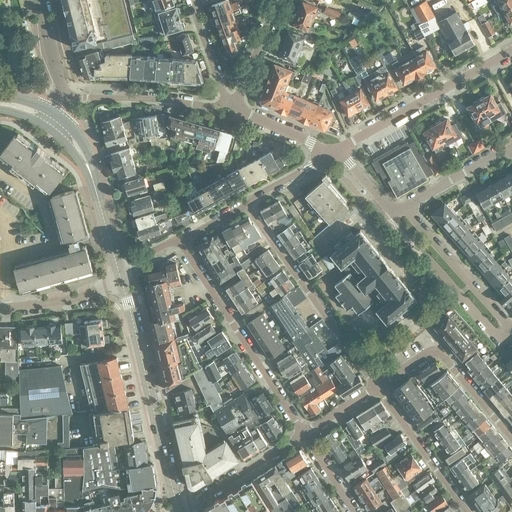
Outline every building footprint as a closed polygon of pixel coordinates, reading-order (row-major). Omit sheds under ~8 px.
[(71,32),(75,48),(91,44),(102,41),(111,39),(114,39),(117,38),(120,37),(124,36),(127,35),(130,35),(133,34),(124,0),(62,0),(63,3),(66,13),(71,32)] [(176,1),(175,0),(146,0),(147,0),(151,12),(156,10),(175,3),(174,3),(176,1)] [(215,15),(239,7),(238,2),(230,4),(228,0),(224,0),(211,5),(212,6),(210,7),(211,11),(214,11),(215,15)] [(374,6),(369,4),(358,0),(357,4),(367,8),(367,9),(370,10),(367,13),(357,8),(354,14),(347,11),(346,14),(353,17),(366,22),(375,13),(379,8),(374,6)] [(487,1),(488,0),(474,0),(471,2),(470,3),(473,9),(475,8),(475,9),(488,2),(487,1)] [(499,4),(503,11),(511,6),(511,0),(494,0),(497,4),(499,4)] [(297,7),(295,11),(313,19),(316,12),(320,14),(322,9),(302,1),(300,5),(299,5),(298,6),(297,7)] [(419,27),(422,25),(436,17),(435,16),(434,16),(426,1),(414,7),(410,9),(419,24),(418,24),(419,27)] [(511,6),(503,11),(507,19),(506,19),(509,25),(511,23),(511,6)] [(157,24),(180,18),(179,13),(180,12),(179,8),(176,7),(154,14),(157,24)] [(239,7),(215,15),(217,20),(215,21),(217,26),(219,25),(219,26),(236,20),(234,15),(241,12),(239,7)] [(341,13),(327,7),(326,7),(323,14),(339,20),(341,13)] [(313,19),(295,11),(294,16),(294,17),(293,19),(294,20),(292,24),(313,32),(314,28),(311,26),(313,19)] [(462,24),(456,12),(438,22),(436,17),(422,25),(419,27),(420,29),(421,29),(425,36),(441,27),(448,41),(467,31),(466,30),(470,28),(466,22),(462,24)] [(236,20),(219,26),(221,31),(219,32),(220,36),(222,36),(223,37),(240,31),(238,26),(249,23),(247,16),(236,20)] [(180,18),(157,24),(160,34),(166,34),(183,29),(183,28),(185,27),(183,23),(181,22),(180,18)] [(495,33),(488,20),(481,24),(488,37),(495,33)] [(246,29),(223,37),(228,52),(229,52),(230,54),(232,55),(236,53),(237,52),(236,49),(237,49),(235,43),(237,42),(237,41),(239,40),(238,38),(252,34),(254,27),(246,29)] [(421,29),(420,29),(414,32),(419,41),(426,37),(425,36),(421,29)] [(467,31),(448,41),(455,54),(474,44),(467,31)] [(306,51),(313,53),(315,49),(309,46),(306,44),(304,45),(301,44),(304,38),(289,32),(284,44),(306,52),(306,51)] [(193,50),(188,33),(177,37),(177,40),(182,55),(194,51),(193,50)] [(347,41),(352,35),(346,33),(343,40),(347,41)] [(133,34),(130,35),(132,43),(133,45),(138,45),(137,38),(135,38),(133,34)] [(102,41),(104,46),(105,50),(113,48),(111,39),(102,41)] [(95,77),(95,75),(95,68),(101,67),(100,62),(106,60),(103,50),(105,49),(104,46),(102,41),(91,44),(93,51),(78,57),(84,77),(95,77)] [(313,54),(313,53),(306,51),(306,52),(284,44),(279,56),(294,62),(293,65),(305,70),(306,70),(307,69),(304,68),(304,67),(301,66),(304,57),(310,59),(312,54),(313,54)] [(423,46),(413,52),(425,72),(435,66),(423,46)] [(0,48),(0,80),(23,81),(23,49),(0,48)] [(425,73),(425,72),(413,52),(412,50),(402,56),(404,60),(405,62),(414,78),(414,79),(425,73)] [(388,64),(384,56),(381,52),(377,54),(384,66),(384,65),(384,66),(388,64)] [(394,58),(391,52),(384,56),(388,64),(392,64),(404,84),(414,78),(405,62),(400,65),(398,60),(397,61),(395,57),(394,58)] [(169,81),(171,58),(163,57),(163,54),(156,53),(158,57),(156,80),(169,81)] [(95,68),(95,75),(102,75),(102,78),(127,78),(127,75),(130,75),(132,54),(111,54),(111,56),(110,56),(110,55),(109,54),(107,54),(105,55),(106,60),(100,62),(101,67),(95,68)] [(132,54),(130,75),(130,77),(143,79),(145,56),(132,55),(132,54)] [(158,57),(145,56),(143,79),(156,80),(158,57)] [(378,79),(376,75),(371,78),(369,74),(368,74),(365,69),(365,70),(362,65),(361,65),(356,56),(349,60),(354,69),(357,75),(358,74),(359,76),(362,74),(363,77),(376,100),(387,94),(378,79)] [(184,59),(171,58),(169,81),(182,82),(184,59)] [(184,59),(182,82),(200,84),(203,80),(197,60),(184,59)] [(271,74),(270,76),(287,82),(289,77),(293,78),(295,72),(275,64),(272,70),(271,70),(270,73),(271,74)] [(397,88),(384,66),(384,65),(384,66),(379,68),(380,69),(374,72),(376,75),(378,79),(387,94),(397,88)] [(316,78),(318,75),(317,75),(313,73),(306,70),(305,70),(301,81),(300,81),(297,88),(287,113),(299,118),(307,100),(301,97),(301,96),(303,96),(308,83),(312,76),(316,78)] [(363,83),(359,76),(358,74),(357,75),(352,78),(357,87),(363,83)] [(287,82),(270,76),(266,84),(265,85),(265,87),(265,88),(282,95),(284,90),(287,83),(287,82)] [(347,89),(359,110),(369,104),(360,88),(355,91),(352,86),(351,87),(346,79),(342,82),(347,89)] [(286,114),(287,113),(297,88),(287,83),(284,90),(282,95),(265,88),(261,98),(263,103),(276,109),(275,110),(286,114)] [(330,90),(336,104),(340,101),(339,100),(340,99),(335,88),(330,90)] [(348,116),(359,110),(347,89),(343,92),(345,96),(340,99),(339,100),(340,101),(348,116)] [(491,94),(480,100),(492,121),(507,112),(501,101),(497,104),(491,94)] [(307,100),(299,118),(298,120),(309,124),(319,102),(313,99),(312,102),(307,100)] [(481,128),(485,125),(484,123),(491,119),(480,100),(469,107),(481,128)] [(319,102),(309,124),(323,129),(327,128),(332,114),(331,110),(323,107),(324,104),(319,102)] [(165,128),(161,114),(156,115),(146,116),(149,140),(155,139),(165,138),(167,138),(165,128)] [(161,114),(165,128),(168,127),(169,126),(174,130),(172,139),(180,142),(186,121),(170,116),(163,114),(161,114)] [(131,120),(123,123),(121,116),(109,120),(108,115),(101,117),(102,122),(101,122),(105,133),(123,128),(133,126),(131,120)] [(150,141),(146,116),(132,118),(135,136),(142,135),(143,134),(144,141),(150,141)] [(448,119),(436,125),(445,140),(451,136),(452,138),(457,135),(448,119)] [(196,122),(196,121),(192,120),(191,120),(190,122),(186,121),(180,142),(179,142),(185,144),(187,139),(192,141),(197,124),(196,123),(196,122)] [(204,124),(204,123),(199,122),(198,123),(198,124),(197,124),(192,141),(198,143),(196,148),(202,149),(208,127),(204,126),(204,124)] [(435,153),(441,150),(441,149),(446,146),(443,141),(445,140),(436,125),(425,132),(434,148),(433,149),(435,153)] [(219,129),(219,128),(215,126),(214,127),(213,128),(208,127),(202,149),(208,151),(208,152),(213,153),(220,130),(219,130),(219,129)] [(123,128),(105,133),(104,134),(108,146),(126,140),(123,128)] [(223,161),(225,156),(231,134),(226,132),(227,131),(226,130),(222,128),(221,129),(221,131),(220,130),(213,153),(214,153),(218,154),(216,161),(223,161)] [(51,191),(65,172),(64,171),(65,169),(46,154),(38,148),(37,148),(18,133),(17,135),(15,134),(1,153),(3,154),(1,156),(13,164),(10,167),(34,186),(36,183),(47,191),(49,189),(51,191)] [(149,140),(150,141),(151,141),(154,155),(166,152),(165,138),(155,139),(149,140)] [(474,142),(479,150),(485,147),(480,138),(474,142)] [(434,173),(425,158),(415,140),(409,143),(407,141),(373,160),(385,182),(388,180),(397,196),(429,178),(428,176),(434,173)] [(473,154),(479,150),(474,142),(468,145),(473,154)] [(114,166),(133,160),(129,148),(106,155),(108,162),(112,160),(114,166)] [(259,157),(267,173),(284,164),(275,148),(259,157)] [(425,158),(434,173),(435,175),(441,172),(436,163),(431,155),(425,158)] [(267,173),(259,157),(249,163),(257,179),(267,173)] [(133,160),(114,166),(115,171),(111,172),(113,179),(123,176),(125,182),(143,176),(141,170),(136,172),(133,160)] [(249,163),(239,168),(247,184),(257,179),(249,163)] [(239,168),(229,173),(228,174),(237,190),(247,184),(239,168)] [(228,174),(218,180),(226,196),(237,190),(228,174)] [(326,174),(322,178),(324,180),(305,196),(330,223),(348,207),(328,184),(332,181),(326,174)] [(125,182),(121,183),(123,190),(127,189),(128,193),(139,189),(140,192),(147,190),(143,176),(125,182)] [(511,190),(504,177),(495,182),(503,197),(508,195),(510,197),(511,195),(511,190)] [(214,182),(214,180),(213,179),(206,183),(207,185),(216,201),(226,196),(218,180),(214,182)] [(155,191),(165,188),(163,181),(153,184),(155,191)] [(503,197),(495,182),(485,188),(493,203),(499,200),(500,202),(505,200),(503,197)] [(216,201),(207,185),(206,183),(197,187),(198,190),(197,191),(206,207),(216,201)] [(474,189),(478,197),(484,208),(489,205),(491,208),(495,205),(493,203),(485,188),(483,189),(479,186),(474,189)] [(206,207),(197,191),(196,191),(195,189),(186,193),(188,196),(186,197),(195,213),(206,207)] [(464,205),(468,202),(473,199),(478,197),(474,189),(460,197),(464,205)] [(78,237),(79,239),(90,236),(77,191),(76,191),(75,192),(74,190),(51,196),(52,198),(50,199),(50,198),(49,199),(61,241),(64,240),(64,241),(78,237)] [(146,210),(146,209),(153,207),(149,194),(135,198),(135,199),(131,201),(132,205),(128,206),(130,214),(135,212),(135,214),(146,210)] [(473,199),(468,202),(474,212),(479,210),(473,199)] [(270,205),(283,228),(295,220),(293,217),(289,219),(279,200),(270,205)] [(441,224),(454,213),(444,203),(433,212),(441,221),(439,222),(441,224)] [(283,228),(270,205),(261,210),(269,224),(276,232),(283,228)] [(147,214),(146,210),(135,214),(137,218),(132,220),(134,227),(138,225),(139,229),(166,221),(166,219),(163,220),(161,214),(154,216),(154,213),(147,214)] [(501,216),(502,218),(511,213),(509,210),(500,215),(501,216)] [(188,212),(175,216),(178,223),(182,221),(185,227),(193,223),(188,212)] [(457,217),(454,213),(441,224),(448,232),(463,219),(459,215),(457,217)] [(511,214),(511,213),(502,218),(506,225),(511,221),(511,214)] [(252,224),(248,217),(231,226),(240,243),(243,249),(247,254),(251,251),(248,246),(247,247),(246,245),(247,245),(245,242),(249,239),(251,242),(261,236),(257,230),(256,228),(253,223),(252,224)] [(455,240),(468,229),(471,226),(464,218),(463,219),(448,232),(455,240)] [(506,225),(502,218),(492,223),(496,230),(506,225)] [(166,221),(139,229),(140,231),(135,232),(137,238),(141,237),(141,238),(149,236),(149,238),(152,237),(152,235),(160,232),(159,229),(165,228),(165,227),(167,226),(166,221)] [(292,230),(294,228),(296,227),(293,223),(278,234),(283,242),(295,234),(292,230)] [(232,247),(240,243),(231,226),(222,231),(231,246),(232,247)] [(472,233),(468,229),(455,240),(462,248),(477,235),(474,231),(472,233)] [(342,267),(347,274),(371,303),(388,323),(393,318),(397,321),(401,317),(402,319),(410,313),(408,311),(414,307),(410,304),(416,299),(360,230),(353,235),(351,232),(346,236),(346,235),(339,240),(340,241),(335,245),(337,248),(331,254),(342,267)] [(289,249),(304,239),(299,231),(295,234),(283,242),(289,249)] [(219,244),(220,243),(222,241),(221,239),(217,233),(199,243),(198,246),(202,253),(217,244),(218,243),(219,244)] [(480,238),(477,235),(462,248),(469,256),(482,244),(478,240),(480,238)] [(295,258),(310,247),(304,239),(289,249),(295,258)] [(209,263),(223,254),(221,250),(223,248),(222,247),(225,245),(222,241),(220,243),(219,244),(218,243),(217,244),(202,253),(209,263)] [(482,244),(469,256),(476,264),(491,250),(488,247),(486,249),(482,244)] [(23,293),(66,280),(94,273),(93,270),(86,245),(16,265),(16,267),(14,268),(21,290),(23,290),(24,292),(23,292),(23,293)] [(242,263),(245,268),(251,264),(257,271),(274,258),(268,250),(255,259),(255,260),(253,261),(251,257),(261,250),(259,246),(251,251),(247,254),(250,258),(242,263)] [(304,271),(322,257),(314,247),(297,259),(300,262),(298,263),(304,271)] [(491,250),(476,264),(483,272),(496,260),(492,256),(494,254),(491,250)] [(215,273),(230,264),(223,254),(209,263),(215,273)] [(322,257),(304,271),(309,278),(310,277),(313,282),(330,270),(322,257)] [(280,266),(274,258),(257,271),(262,278),(266,274),(267,276),(280,266)] [(238,259),(234,261),(230,264),(215,273),(220,281),(235,272),(233,269),(241,263),(238,259)] [(500,265),(496,260),(483,272),(490,280),(505,266),(508,264),(504,260),(500,265)] [(155,342),(174,336),(170,319),(175,318),(174,311),(185,308),(184,303),(172,305),(168,285),(180,282),(176,263),(166,265),(167,269),(149,274),(151,283),(146,284),(154,321),(150,322),(155,342)] [(505,266),(490,280),(497,288),(510,276),(506,272),(508,270),(505,266)] [(242,279),(226,289),(231,297),(253,283),(243,267),(237,271),(242,279)] [(259,290),(258,291),(259,292),(259,291),(263,296),(269,292),(269,291),(288,278),(283,270),(270,279),(273,283),(269,286),(268,287),(264,282),(262,283),(257,287),(259,290)] [(367,306),(371,303),(347,274),(335,284),(341,291),(334,296),(347,311),(352,306),(358,313),(367,306)] [(511,278),(510,276),(497,288),(505,297),(511,290),(511,278)] [(257,287),(262,283),(258,278),(253,281),(254,282),(257,287)] [(278,292),(281,295),(294,285),(288,278),(269,291),(269,292),(270,292),(273,296),(278,292)] [(236,305),(254,293),(252,290),(256,288),(258,291),(259,290),(257,287),(254,282),(253,283),(231,297),(236,305)] [(291,340),(309,327),(294,306),(307,297),(298,285),(269,306),(291,340)] [(511,290),(505,297),(500,301),(503,304),(504,304),(509,309),(511,306),(511,290)] [(254,293),(236,305),(242,313),(262,300),(259,295),(256,297),(254,293)] [(429,299),(434,305),(439,300),(434,295),(429,299)] [(267,304),(265,301),(245,314),(247,317),(267,304)] [(207,306),(201,310),(199,306),(182,317),(185,321),(187,326),(191,323),(195,329),(214,317),(207,306)] [(383,325),(367,306),(358,313),(374,332),(383,325)] [(448,341),(461,330),(467,325),(451,306),(438,316),(441,320),(435,326),(448,341)] [(268,322),(263,313),(248,323),(253,332),(268,322)] [(311,370),(318,366),(344,349),(339,343),(328,350),(317,335),(328,327),(322,318),(309,327),(291,340),(291,341),(295,346),(302,356),(309,367),(311,370)] [(80,334),(103,331),(103,326),(107,326),(106,319),(102,320),(102,319),(85,321),(85,324),(79,325),(80,334)] [(274,330),(268,322),(253,332),(258,340),(274,330)] [(66,335),(73,335),(73,323),(65,323),(65,326),(66,335)] [(195,344),(198,342),(216,331),(211,323),(191,336),(195,344)] [(61,324),(47,325),(48,343),(62,342),(61,324)] [(37,356),(41,355),(40,344),(48,343),(47,325),(34,326),(35,344),(36,344),(36,349),(37,356)] [(474,355),(478,351),(475,347),(477,345),(472,340),(477,336),(467,325),(461,330),(448,341),(461,358),(467,353),(471,357),(474,355)] [(0,349),(15,349),(14,327),(0,326),(0,349)] [(35,344),(34,326),(21,327),(22,345),(35,344)] [(200,355),(208,350),(227,337),(222,330),(209,339),(210,341),(197,350),(200,355)] [(274,330),(258,340),(264,348),(279,339),(274,330)] [(103,331),(80,334),(82,346),(105,343),(105,342),(109,342),(108,336),(104,336),(103,331)] [(174,336),(155,342),(166,390),(193,372),(205,365),(202,360),(200,355),(197,350),(195,344),(191,336),(189,333),(182,335),(176,337),(176,336),(174,336)] [(218,353),(232,344),(227,337),(208,350),(200,355),(202,360),(217,351),(218,353)] [(279,339),(264,348),(270,358),(285,349),(279,339)] [(281,370),(302,356),(295,346),(288,351),(290,355),(277,363),(281,370)] [(0,356),(1,357),(1,361),(5,362),(15,362),(16,349),(15,349),(0,349),(0,356)] [(219,371),(241,358),(236,351),(223,359),(225,363),(221,365),(221,366),(218,368),(219,371)] [(483,357),(478,351),(474,355),(471,357),(465,362),(470,368),(467,370),(473,376),(487,365),(484,362),(490,357),(487,354),(483,357)] [(330,373),(346,362),(340,354),(328,362),(331,366),(327,369),(330,373)] [(302,356),(281,370),(285,377),(299,368),(302,371),(309,367),(302,356)] [(129,408),(121,374),(117,357),(99,361),(80,363),(84,380),(92,411),(129,408)] [(241,358),(219,371),(221,376),(224,374),(230,370),(232,374),(246,365),(241,358)] [(214,360),(205,365),(213,382),(217,380),(222,377),(221,376),(219,371),(218,368),(214,360)] [(478,383),(502,364),(499,361),(490,369),(487,365),(473,376),(478,383)] [(19,379),(19,369),(18,362),(15,362),(5,362),(5,378),(19,379)] [(339,378),(351,369),(346,362),(330,373),(329,374),(328,373),(325,376),(327,379),(330,377),(331,379),(337,375),(339,378)] [(414,375),(420,384),(429,379),(430,381),(435,378),(434,376),(441,372),(435,362),(414,375)] [(502,364),(478,383),(484,390),(498,378),(495,375),(500,370),(500,369),(503,365),(502,364)] [(20,408),(21,415),(21,418),(47,415),(62,414),(69,414),(72,413),(61,365),(40,367),(19,369),(19,379),(20,408)] [(224,405),(222,399),(218,392),(215,386),(213,382),(205,365),(193,372),(209,405),(214,412),(224,405)] [(246,365),(232,374),(235,378),(228,382),(230,385),(250,373),(246,365)] [(318,366),(311,370),(310,371),(315,378),(319,384),(327,379),(325,376),(328,373),(325,368),(321,371),(318,366)] [(356,376),(351,369),(339,378),(342,381),(335,386),(331,379),(330,377),(327,379),(319,384),(316,386),(324,399),(338,390),(342,397),(360,385),(362,381),(358,374),(356,376)] [(445,398),(459,386),(447,372),(424,390),(432,400),(433,399),(436,396),(438,398),(443,394),(445,398)] [(250,373),(227,387),(230,392),(240,385),(242,388),(255,380),(250,373)] [(297,394),(311,385),(303,373),(290,382),(297,394)] [(489,396),(511,377),(511,375),(511,374),(501,382),(498,378),(484,390),(489,396)] [(420,384),(414,375),(395,388),(394,392),(416,422),(435,408),(434,408),(420,389),(418,391),(415,387),(420,384)] [(511,377),(489,396),(495,403),(509,391),(506,388),(511,382),(511,377)] [(320,403),(319,402),(324,399),(316,386),(299,396),(301,399),(312,416),(321,410),(320,410),(323,408),(320,403)] [(446,408),(465,392),(459,386),(445,398),(443,394),(438,398),(436,396),(433,399),(438,405),(441,410),(445,406),(446,408)] [(174,393),(179,413),(196,408),(191,388),(174,393)] [(244,392),(234,399),(224,405),(214,412),(228,434),(228,435),(228,436),(238,430),(246,425),(256,419),(259,417),(266,412),(273,408),(262,391),(251,398),(252,400),(250,401),(244,392)] [(511,394),(511,395),(509,391),(495,403),(500,410),(511,399),(511,394)] [(0,392),(0,402),(6,403),(8,401),(9,395),(7,392),(0,392)] [(453,408),(456,410),(456,411),(470,399),(465,392),(446,408),(445,406),(441,410),(445,414),(449,411),(453,408)] [(224,405),(234,399),(230,394),(222,399),(224,405)] [(452,426),(476,406),(470,399),(456,411),(458,413),(454,416),(451,413),(446,417),(447,419),(452,426)] [(511,399),(500,410),(506,416),(511,411),(511,399)] [(380,400),(372,405),(387,428),(390,426),(385,417),(390,414),(380,400)] [(379,433),(387,428),(372,405),(365,410),(379,433)] [(445,414),(441,410),(438,405),(434,408),(435,408),(416,422),(421,429),(434,419),(437,424),(446,417),(445,415),(444,414),(445,414)] [(476,406),(452,426),(453,427),(454,428),(460,424),(460,423),(464,420),(468,424),(481,412),(476,406)] [(94,446),(99,445),(99,444),(114,442),(118,441),(134,439),(129,408),(92,411),(93,412),(89,413),(94,446)] [(364,431),(364,430),(366,429),(370,427),(373,431),(371,433),(374,437),(379,433),(365,410),(357,415),(363,424),(361,426),(364,431)] [(266,412),(256,419),(260,425),(262,424),(265,429),(276,422),(272,417),(270,418),(266,412)] [(465,430),(468,434),(469,435),(487,419),(481,412),(468,424),(465,427),(466,429),(465,430)] [(21,415),(1,414),(0,414),(0,444),(14,444),(14,434),(27,434),(28,444),(47,443),(47,415),(21,418),(21,415)] [(64,448),(70,448),(69,414),(62,414),(63,442),(58,442),(58,449),(64,448)] [(226,441),(220,445),(207,453),(204,452),(196,416),(173,421),(185,470),(188,483),(189,485),(191,486),(193,487),(195,487),(197,486),(208,479),(209,480),(239,461),(226,441)] [(453,427),(452,426),(447,419),(446,417),(437,424),(432,427),(434,431),(433,431),(439,439),(453,427)] [(359,427),(353,418),(346,422),(348,426),(346,427),(349,433),(345,435),(354,449),(359,456),(360,455),(369,449),(365,443),(362,443),(362,442),(359,437),(365,433),(364,430),(364,431),(361,426),(359,427)] [(258,426),(260,425),(256,419),(246,425),(252,437),(251,437),(255,443),(256,443),(260,448),(267,444),(257,427),(254,429),(253,429),(258,426)] [(479,438),(492,425),(487,419),(469,435),(467,436),(468,438),(469,439),(475,434),(479,438)] [(276,422),(265,429),(272,440),(282,433),(276,422)] [(252,437),(246,425),(238,430),(252,453),(260,448),(256,443),(255,443),(251,437),(252,437)] [(476,450),(472,453),(472,454),(476,451),(485,443),(498,432),(492,425),(479,438),(480,439),(480,440),(473,447),(476,450)] [(329,450),(342,442),(340,439),(342,438),(340,434),(344,432),(340,426),(321,437),(329,450)] [(453,427),(439,439),(444,445),(458,434),(454,428),(453,427)] [(376,448),(392,437),(387,428),(379,433),(374,437),(371,439),(376,447),(375,448),(376,448)] [(252,453),(238,430),(228,436),(234,445),(236,444),(244,458),(252,453)] [(476,451),(472,454),(473,455),(477,452),(478,454),(486,447),(490,450),(504,439),(498,432),(485,443),(476,451)] [(386,457),(390,462),(399,456),(395,451),(407,442),(400,434),(385,445),(391,453),(386,457)] [(451,455),(462,447),(464,446),(465,445),(462,441),(463,441),(462,439),(458,434),(444,445),(451,455)] [(482,467),(488,463),(509,445),(504,439),(490,450),(491,453),(487,457),(485,458),(486,460),(480,465),(482,467)] [(127,454),(146,451),(145,445),(143,445),(143,441),(123,444),(123,449),(126,449),(127,454)] [(119,469),(117,456),(115,449),(114,442),(99,444),(99,445),(94,446),(84,447),(84,459),(84,472),(84,475),(83,490),(89,489),(103,485),(122,488),(123,488),(128,487),(129,489),(133,489),(142,487),(154,485),(156,485),(153,463),(127,467),(119,469)] [(351,460),(359,456),(354,449),(349,452),(345,446),(345,447),(342,443),(342,442),(329,450),(337,463),(348,456),(351,460)] [(511,448),(509,445),(488,463),(490,466),(493,463),(493,464),(498,460),(500,463),(511,452),(511,448)] [(448,464),(465,452),(467,451),(464,446),(462,447),(451,455),(445,459),(448,464)] [(64,449),(64,511),(80,511),(81,510),(80,506),(84,475),(84,459),(84,447),(64,449)] [(36,456),(37,466),(49,465),(49,456),(49,449),(36,449),(36,451),(36,456)] [(294,472),(308,463),(299,449),(285,458),(294,472)] [(146,451),(127,454),(128,460),(125,460),(126,465),(146,462),(145,458),(146,457),(146,451)] [(390,464),(386,466),(393,477),(417,461),(411,453),(396,463),(398,467),(394,470),(390,464)] [(476,461),(471,454),(470,453),(467,455),(450,467),(456,475),(468,467),(476,461)] [(359,456),(351,460),(343,465),(345,468),(342,469),(349,480),(368,468),(361,457),(361,458),(360,455),(359,456)] [(36,456),(18,458),(19,479),(23,478),(23,511),(37,511),(37,483),(37,466),(36,456)] [(294,472),(285,458),(278,462),(279,463),(277,465),(286,480),(295,474),(294,472)] [(377,472),(386,466),(382,459),(370,466),(375,473),(377,472)] [(415,479),(413,475),(422,469),(417,461),(393,477),(395,480),(397,478),(398,480),(404,475),(407,479),(410,483),(415,479)] [(302,511),(300,508),(302,507),(299,502),(297,498),(295,495),(276,464),(266,470),(267,471),(254,478),(268,500),(267,501),(271,508),(273,511),(302,511)] [(480,464),(475,467),(470,470),(468,467),(456,475),(461,483),(477,471),(478,471),(482,467),(480,465),(480,464)] [(394,500),(403,494),(404,494),(401,489),(397,483),(395,480),(393,477),(386,466),(377,472),(394,500)] [(490,475),(495,481),(499,487),(510,502),(511,501),(511,476),(510,478),(502,466),(490,475)] [(19,479),(18,467),(11,467),(11,476),(12,480),(4,480),(4,484),(18,484),(19,479)] [(489,477),(482,467),(478,471),(477,471),(461,483),(466,490),(483,479),(484,480),(489,477)] [(302,484),(316,475),(312,468),(293,479),(296,484),(300,482),(302,484)] [(411,504),(416,500),(414,497),(420,492),(432,483),(435,481),(429,473),(414,484),(418,488),(406,497),(411,504)] [(316,475),(302,484),(302,485),(302,484),(304,487),(301,490),(303,493),(321,482),(316,475)] [(64,511),(64,505),(64,488),(64,476),(62,476),(62,478),(55,478),(56,488),(50,489),(50,497),(50,511),(64,511)] [(372,486),(367,478),(353,487),(358,495),(372,486)] [(271,511),(252,480),(201,511),(200,511),(271,511)] [(363,503),(377,494),(375,490),(382,485),(380,481),(375,484),(372,486),(358,495),(363,503)] [(490,484),(495,490),(499,487),(495,481),(490,484)] [(312,499),(326,490),(321,482),(303,493),(303,494),(307,502),(312,499)] [(50,483),(37,483),(37,511),(50,511),(50,497),(50,489),(50,483)] [(432,483),(420,492),(414,497),(416,500),(423,496),(425,499),(428,503),(435,498),(432,494),(437,490),(432,483)] [(491,492),(487,486),(485,483),(469,494),(477,505),(485,499),(484,497),(489,493),(491,492)] [(138,504),(141,511),(144,511),(150,506),(151,506),(156,496),(157,495),(156,495),(157,487),(154,487),(154,485),(142,487),(143,491),(131,494),(134,505),(138,504)] [(13,486),(4,486),(4,494),(4,511),(14,511),(14,488),(13,486)] [(89,501),(86,492),(90,491),(89,489),(83,490),(80,506),(81,510),(80,511),(92,511),(90,501),(89,501)] [(98,489),(93,490),(90,491),(86,492),(89,501),(90,501),(92,511),(103,511),(101,504),(102,504),(98,490),(98,489)] [(109,495),(108,489),(104,489),(98,490),(102,504),(101,504),(103,511),(116,511),(115,511),(113,505),(112,505),(110,499),(111,499),(110,494),(109,495)] [(313,508),(330,497),(326,490),(312,499),(307,502),(308,502),(309,501),(313,508)] [(491,492),(489,493),(484,497),(485,499),(477,505),(481,511),(486,511),(492,508),(490,506),(493,503),(493,502),(496,500),(491,492)] [(116,500),(115,493),(110,494),(111,499),(110,499),(112,505),(113,505),(115,511),(116,511),(129,511),(128,507),(123,508),(121,499),(116,500)] [(128,507),(129,511),(141,511),(138,504),(134,505),(131,494),(125,495),(126,498),(121,499),(123,508),(128,507)] [(377,494),(363,503),(369,511),(382,502),(377,494)] [(403,494),(394,500),(391,502),(397,511),(404,511),(408,510),(409,511),(414,511),(410,505),(411,504),(406,497),(405,497),(403,494)] [(427,511),(436,511),(448,504),(441,494),(435,498),(428,503),(427,504),(424,507),(427,511)] [(330,497),(313,508),(312,509),(313,511),(323,511),(335,505),(330,497)] [(498,498),(496,500),(493,502),(493,503),(490,506),(492,508),(486,511),(500,511),(505,508),(498,498)]
